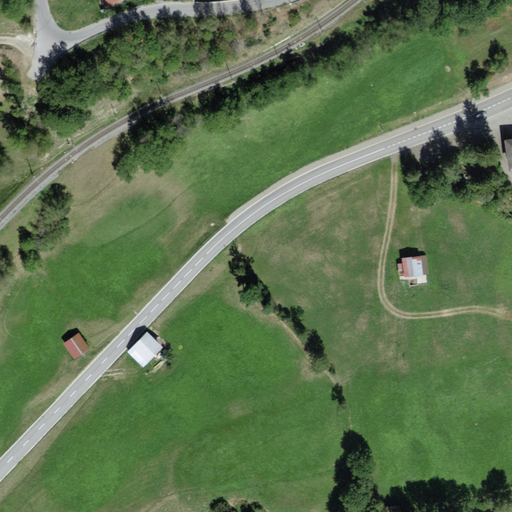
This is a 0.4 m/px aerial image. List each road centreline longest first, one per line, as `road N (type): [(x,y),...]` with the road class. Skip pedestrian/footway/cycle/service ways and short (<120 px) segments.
road 1 (primary): [(0,470),(209,251),(269,201),(511,98)]
road 2 (residential): [(273,0),(156,10),(59,40),(43,28),(39,0)]
